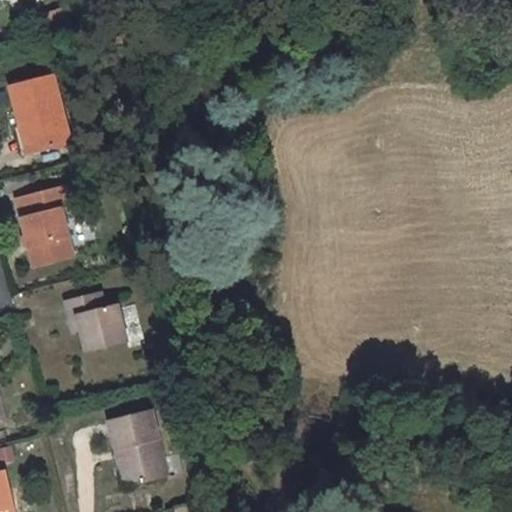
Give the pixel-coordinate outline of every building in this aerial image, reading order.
[(44,3),(43,0),(30,0),(34,9),(42,7),(44,3)] [(54,76),(12,87),(22,127),(28,125),(35,152),(71,143),(54,76)] [(28,125),(22,127),(17,128),(24,155),(35,152),(28,125)] [(72,207),(67,188),(18,200),(35,265),(74,255),(61,209),(72,207)] [(104,308),(101,292),(67,301),(71,317),(78,316),(82,330),(87,352),(127,341),(118,305),(104,308)] [(71,317),(74,332),(82,330),(78,316),(71,317)] [(169,475),(152,409),(110,419),(117,449),(122,448),(131,485),(169,475)] [(126,486),(131,485),(122,448),(117,449),(126,486)] [(7,511),(6,508),(12,506),(5,472),(0,473),(0,511),(7,511)]
